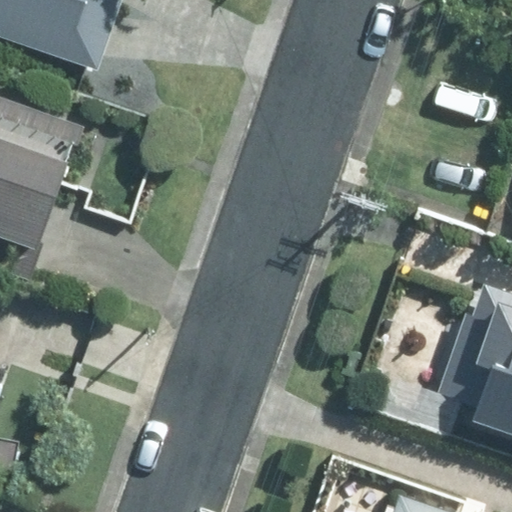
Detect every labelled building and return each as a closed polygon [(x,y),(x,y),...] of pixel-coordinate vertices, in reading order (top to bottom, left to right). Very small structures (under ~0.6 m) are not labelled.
[(120,0),(0,0),(0,20),(103,53),(120,0)] [(76,137),(0,111),(0,251),(34,263),(76,137)] [(511,289),(477,277),(430,409),(511,438),(511,289)] [(0,378),(14,338),(0,333),(0,378)] [(488,511),(403,483),(392,511),(488,511)]
